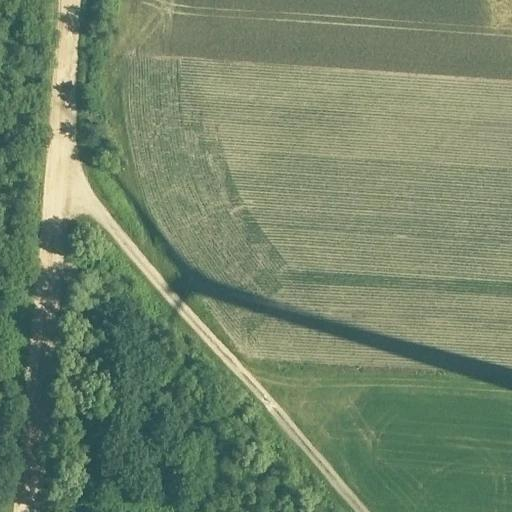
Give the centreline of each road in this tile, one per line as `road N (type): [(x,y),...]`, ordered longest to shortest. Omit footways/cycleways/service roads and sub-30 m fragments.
road 1 (track): [(27,511),(71,0)]
road 2 (track): [(58,153),(192,326),(361,511)]
road 3 (track): [(276,418),(511,432)]
